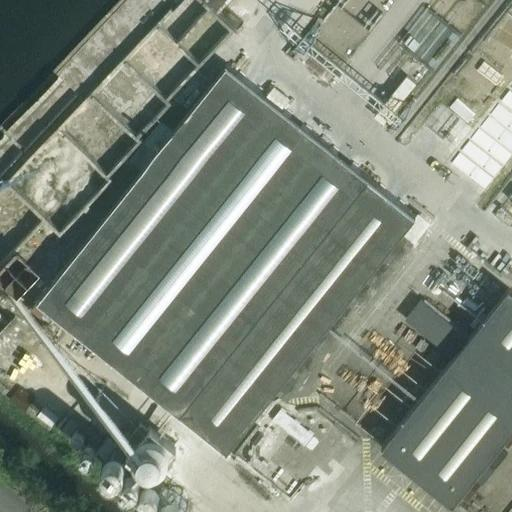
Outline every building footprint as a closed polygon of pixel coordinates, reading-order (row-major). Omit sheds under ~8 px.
[(235,0),(174,0),(173,2),(191,22),(195,18),(214,38),(244,10),(235,0)] [(142,167),(37,298),(226,449),(274,389),(287,400),(414,242),(401,231),(415,214),(226,62),(172,129),(161,120),(131,159),(142,167)] [(0,315),(17,315),(5,304),(5,286),(0,286),(0,264),(15,248),(3,238),(21,218),(21,210),(36,209),(46,198),(53,198),(53,188),(27,165),(15,165),(0,181),(0,315)] [(26,255),(44,231),(36,225),(18,248),(26,255)] [(381,445),(453,502),(511,427),(511,291),(507,287),(381,445)]
